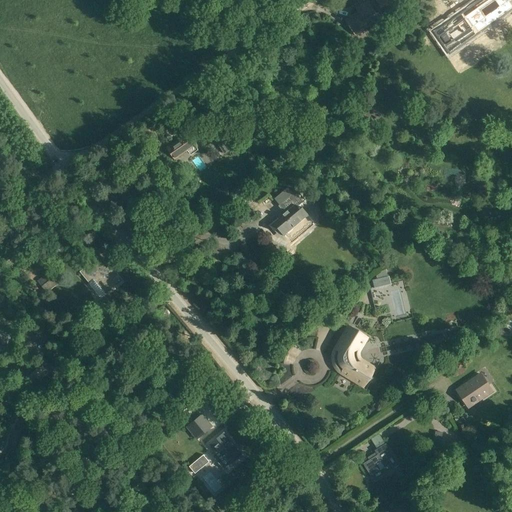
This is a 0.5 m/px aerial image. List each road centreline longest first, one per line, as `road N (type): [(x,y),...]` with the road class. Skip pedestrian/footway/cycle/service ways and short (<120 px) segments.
road 1 (unclassified): [(341,511),(0,77)]
road 2 (track): [(66,167),(312,0)]
